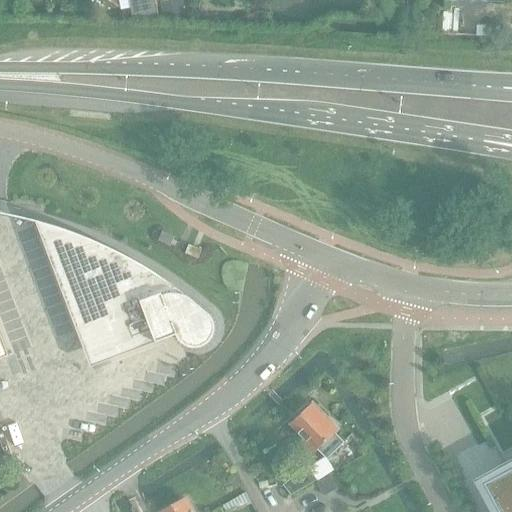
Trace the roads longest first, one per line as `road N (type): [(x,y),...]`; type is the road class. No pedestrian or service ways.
road 1 (primary): [(489,87),(278,72),(0,67)]
road 2 (primary): [(0,86),(482,142)]
road 3 (tertiary): [(61,511),(247,386),(292,333),(321,257)]
road 4 (unclassified): [(321,257),(75,149),(0,129)]
road 5 (unclassified): [(446,511),(404,406),(408,287)]
